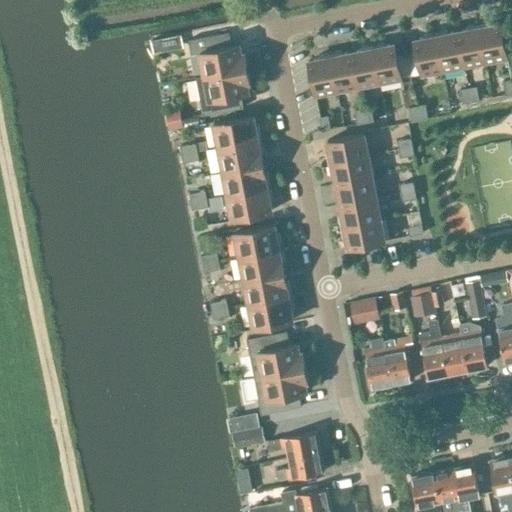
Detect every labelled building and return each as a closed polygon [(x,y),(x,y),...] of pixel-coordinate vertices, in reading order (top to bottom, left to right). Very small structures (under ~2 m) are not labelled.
[(489,21),(477,23),(485,61),(506,57),(500,23),(489,25),(489,21)] [(466,29),(457,31),(463,66),(485,61),(477,23),(465,26),(466,29)] [(446,30),(435,32),(442,70),(463,66),(457,31),(447,33),(446,30)] [(228,32),(188,40),(191,55),(200,53),(204,76),(247,67),(244,53),(241,53),(239,44),(231,45),(228,32)] [(420,74),(442,70),(435,32),(423,34),(424,38),(413,40),(420,74)] [(173,49),(170,36),(152,39),(154,53),(173,49)] [(383,42),(371,44),(379,82),(401,78),(394,44),(384,46),(383,42)] [(360,50),(351,52),(358,86),(379,82),(371,44),(360,47),(360,50)] [(341,50),(329,53),(337,91),(358,86),(351,52),(341,54),(341,50)] [(315,95),(337,91),(329,53),(318,55),(318,58),(308,61),(315,95)] [(204,76),(195,77),(200,101),(203,115),(243,107),(241,94),(248,92),(246,83),(250,82),(247,67),(204,76)] [(511,92),(511,85),(511,79),(502,81),(505,94),(511,92)] [(476,86),(468,87),(470,101),(479,100),(476,86)] [(470,101),(468,87),(460,89),(462,103),(470,101)] [(425,104),(416,106),(419,119),(427,118),(425,104)] [(411,121),(419,119),(416,106),(408,107),(411,121)] [(370,107),(362,108),(365,122),(373,121),(370,107)] [(357,124),(365,122),(362,108),(354,110),(357,124)] [(179,110),(165,112),(167,122),(181,120),(179,110)] [(214,123),(218,147),(261,139),(258,124),(255,125),(253,115),(214,123)] [(330,129),(328,115),(319,117),(322,131),(330,129)] [(326,151),(328,162),(368,155),(363,133),(327,140),(329,150),(326,151)] [(393,141),(394,149),(412,146),(410,138),(393,141)] [(218,147),(223,170),(262,163),(260,154),(264,153),(261,139),(218,147)] [(196,143),(180,146),(181,154),(197,151),(196,143)] [(413,154),(412,146),(394,149),(396,157),(413,154)] [(199,159),(197,151),(181,154),(183,162),(199,159)] [(334,173),(336,183),(372,176),(368,155),(328,162),(330,174),(334,173)] [(223,170),(228,194),(270,186),(267,171),(264,172),(262,163),(223,170)] [(376,197),(372,176),(336,183),(340,204),(376,197)] [(401,192),(414,189),(413,181),(399,184),(401,192)] [(273,200),(270,186),(228,194),(232,218),(272,211),(270,201),(273,200)] [(416,197),(414,189),(401,192),(402,200),(416,197)] [(205,190),(189,193),(191,201),(207,198),(205,190)] [(380,218),(376,197),(340,204),(342,213),(338,214),(340,226),(380,218)] [(208,206),(207,198),(191,201),(192,209),(208,206)] [(384,240),(380,218),(340,226),(343,237),(346,237),(348,247),(384,240)] [(235,231),(240,256),(282,247),(280,233),(276,233),(274,224),(235,231)] [(423,232),(421,225),(408,227),(409,235),(423,232)] [(285,262),(282,247),(240,256),(244,279),(283,272),(282,263),(285,262)] [(201,255),(203,263),(219,260),(217,252),(201,255)] [(220,268),(219,260),(203,263),(204,271),(220,268)] [(244,279),(249,303),(292,294),(289,280),(285,280),(283,272),(244,279)] [(490,272),(479,274),(480,277),(481,285),(492,283),(490,272)] [(487,315),(480,278),(465,281),(472,318),(487,315)] [(441,289),(432,291),(435,306),(444,303),(441,289)] [(403,290),(390,293),(394,309),(407,307),(404,291),(403,290)] [(436,312),(435,306),(432,291),(410,295),(414,316),(436,312)] [(294,309),(292,294),(249,303),(254,327),(293,319),(291,310),(294,309)] [(379,317),(375,297),(351,302),(355,322),(379,317)] [(228,307),(226,299),(210,302),(212,310),(228,307)] [(511,358),(511,301),(504,302),(508,325),(497,328),(504,360),(511,358)] [(230,315),(228,307),(212,310),(214,318),(230,315)] [(428,375),(447,371),(441,340),(440,336),(437,317),(428,318),(430,329),(419,332),(428,375)] [(481,328),(461,332),(468,367),(488,363),(481,328)] [(246,338),(254,376),(305,366),(303,351),(299,352),(297,342),(290,343),(287,330),(246,338)] [(408,334),(384,339),(392,382),(412,378),(405,343),(413,341),(411,331),(407,332),(408,334)] [(461,332),(440,336),(441,340),(447,371),(468,367),(461,332)] [(392,382),(384,339),(383,336),(370,338),(372,345),(364,346),(372,386),(392,382)] [(305,366),(254,376),(261,413),(302,405),(299,392),(307,391),(305,381),(308,380),(305,366)] [(255,425),(254,416),(240,418),(242,428),(255,425)] [(266,440),(265,440),(262,425),(232,431),(235,447),(266,440)] [(287,447),(289,456),(321,450),(317,430),(268,439),(270,450),(287,447)] [(324,470),(321,450),(289,456),(290,466),(286,467),(288,477),(324,470)] [(510,511),(511,510),(511,465),(510,455),(490,459),(496,490),(497,496),(503,495),(502,489),(507,488),(509,499),(508,499),(510,511)] [(454,465),(463,510),(470,509),(467,495),(480,492),(474,462),(454,465)] [(248,464),(235,467),(239,491),(243,490),(252,489),(248,464)] [(454,465),(434,469),(440,500),(442,511),(454,511),(463,510),(454,465)] [(440,500),(434,469),(410,473),(416,504),(440,500)] [(284,500),(249,507),(250,511),(296,511),(299,511),(331,505),(327,485),(296,491),(295,487),(281,490),(284,500)]
